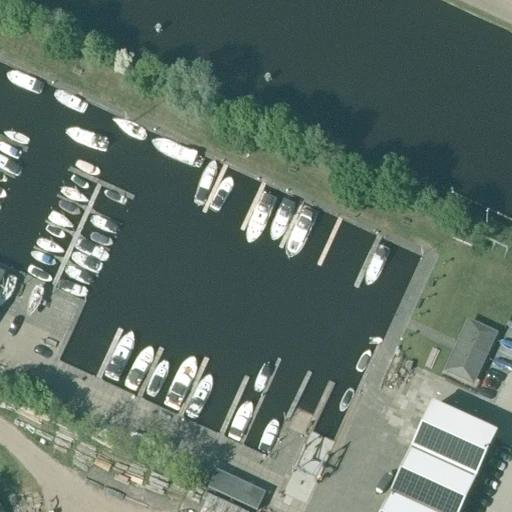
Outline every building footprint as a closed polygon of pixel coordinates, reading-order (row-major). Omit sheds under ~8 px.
[(451,242),(469,250),(471,246),(476,235),(462,229),(458,227),(454,235),(451,242)] [(474,387),(498,336),(468,322),(459,343),(455,352),(445,373),(474,387)] [(402,392),(393,414),(409,421),(418,399),(402,392)] [(463,511),(476,484),(496,440),(431,410),(411,454),(384,511),(463,511)] [(251,511),(257,511),(265,497),(217,474),(209,492),(251,511)] [(218,502),(209,498),(202,511),(241,511),(218,501),(218,502)]
